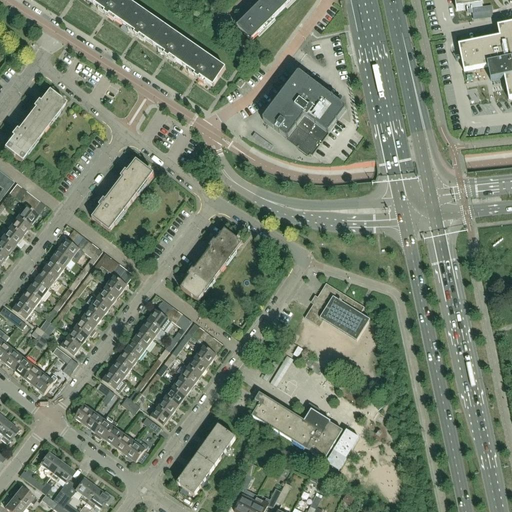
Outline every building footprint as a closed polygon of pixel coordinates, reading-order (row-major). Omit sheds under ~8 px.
[(107,17),(118,0),(96,0),(93,5),(106,13),(104,15),(105,16),(107,17)] [(123,25),(136,7),(125,0),(118,0),(107,17),(108,18),(109,18),(110,17),(123,25)] [(280,15),(266,0),(254,13),(252,14),(266,29),(280,15)] [(294,1),(293,0),(266,0),(280,15),(294,1)] [(454,0),(456,11),(471,9),(482,8),(481,0),(454,0)] [(482,8),(471,9),(473,21),(493,18),(491,6),(482,8)] [(137,38),(151,18),(136,7),(123,25),(136,34),(134,36),(135,37),(137,38)] [(252,43),(266,29),(252,14),(250,17),(238,29),(245,36),(248,39),(252,43)] [(153,46),(166,28),(151,18),(137,38),(139,39),(140,37),(153,46)] [(500,38),(459,47),(464,73),(488,68),(491,82),(504,79),(509,101),(511,100),(511,24),(498,28),(500,38)] [(167,59),(181,39),(173,33),(166,28),(153,46),(166,55),(164,57),(165,57),(167,59)] [(183,67),(196,49),(181,39),(167,59),(169,60),(171,58),(183,67)] [(197,80),(211,60),(196,49),(183,67),(196,76),(195,78),(197,80)] [(221,77),(226,70),(211,60),(197,80),(199,81),(200,79),(214,88),(220,79),(221,77)] [(263,122),(280,136),(280,137),(306,157),(311,160),(322,145),(329,136),(328,135),(346,112),(345,111),(346,111),(345,110),(346,109),(324,92),(321,91),(299,74),(263,122)] [(242,81),(241,80),(236,86),(238,87),(241,89),(245,84),(242,81)] [(49,126),(53,120),(55,121),(54,120),(59,114),(60,115),(62,111),(66,106),(63,104),(64,103),(62,102),(61,103),(49,93),(43,100),(41,98),(41,99),(43,100),(41,102),(39,105),(38,104),(39,103),(38,103),(33,109),(33,110),(34,110),(35,111),(26,122),(44,135),(50,127),(49,126)] [(27,155),(31,149),(32,150),(33,149),(32,148),(36,142),(38,143),(44,135),(26,122),(17,133),(16,132),(16,131),(11,138),(12,138),(13,139),(11,141),(9,143),(8,142),(7,142),(9,144),(4,150),(21,164),(23,162),(28,156),(27,155)] [(267,143),(264,146),(270,151),(273,147),(267,143)] [(143,190),(142,189),(147,183),(148,184),(154,176),(152,173),(152,172),(150,171),(150,172),(137,162),(131,169),(130,167),(129,168),(131,169),(129,172),(127,174),(126,173),(127,173),(126,172),(121,179),(122,179),(123,180),(115,191),(132,205),(138,197),(137,196),(142,190),(143,191),(143,190)] [(0,182),(0,187),(2,190),(9,180),(5,177),(0,182)] [(7,193),(14,184),(9,180),(2,190),(3,190),(7,193)] [(9,195),(13,198),(14,199),(21,189),(16,186),(9,195)] [(14,199),(19,202),(26,193),(21,189),(14,199)] [(126,213),(132,205),(115,191),(106,202),(105,201),(104,200),(99,207),(100,208),(100,207),(101,208),(99,211),(98,213),(96,211),(95,212),(98,213),(92,220),(110,234),(116,225),(115,225),(120,219),(121,219),(120,218),(125,212),(126,213)] [(19,202),(23,206),(31,197),(26,193),(19,202)] [(1,205),(5,208),(13,198),(9,195),(1,205)] [(23,206),(25,207),(28,210),(35,200),(31,197),(23,206)] [(28,210),(33,213),(40,204),(35,200),(28,210)] [(45,208),(40,204),(33,213),(38,217),(45,208)] [(33,213),(28,210),(25,207),(25,208),(18,218),(31,228),(38,218),(39,218),(38,217),(33,213)] [(23,238),(31,228),(18,218),(10,228),(23,238)] [(15,248),(23,238),(10,228),(2,238),(15,248)] [(67,241),(72,245),(79,236),(74,232),(67,241)] [(226,266),(230,260),(231,260),(232,260),(231,259),(235,253),(236,254),(243,245),(240,243),(241,242),(239,241),(238,242),(225,232),(224,234),(220,239),(218,237),(218,238),(220,239),(218,241),(216,244),(215,243),(215,242),(210,249),(211,249),(212,250),(203,261),(221,274),(227,267),(226,266)] [(72,245),(77,248),(84,239),(79,236),(72,245)] [(0,252),(8,258),(15,248),(2,238),(0,241),(0,252)] [(80,251),(81,252),(89,243),(84,239),(77,248),(80,251)] [(80,252),(80,251),(77,248),(72,245),(67,241),(66,241),(67,242),(59,251),(72,261),(79,251),(80,252)] [(81,252),(86,256),(93,246),(89,243),(81,252)] [(86,256),(91,259),(98,250),(93,246),(86,256)] [(91,259),(92,260),(96,263),(103,253),(98,250),(91,259)] [(64,271),(72,261),(59,251),(51,261),(64,271)] [(102,268),(103,268),(110,259),(105,255),(98,265),(102,268)] [(103,268),(108,272),(115,263),(110,259),(103,268)] [(90,270),(96,263),(92,260),(84,270),(88,273),(90,270)] [(57,281),(64,271),(51,261),(44,271),(57,281)] [(215,282),(221,274),(203,261),(195,272),(194,272),(194,271),(193,271),(188,278),(189,278),(190,278),(188,281),(187,283),(185,282),(186,283),(181,290),(199,304),(205,295),(204,294),(209,288),(210,289),(209,288),(214,281),(215,282)] [(108,272),(112,276),(120,266),(115,263),(108,272)] [(90,275),(94,278),(102,268),(98,265),(90,275)] [(112,276),(114,277),(117,279),(124,270),(120,266),(112,276)] [(80,284),(88,273),(84,270),(76,280),(80,284)] [(117,279),(122,283),(129,273),(124,270),(117,279)] [(49,291),(57,281),(44,271),(36,281),(49,291)] [(134,277),(129,273),(122,283),(126,286),(134,277)] [(83,285),(87,288),(94,278),(90,275),(83,285)] [(122,283),(117,279),(114,277),(114,278),(107,288),(120,297),(127,288),(128,287),(126,286),(122,283)] [(75,290),(80,284),(76,280),(71,287),(69,291),(73,294),(75,290)] [(41,301),(49,291),(36,281),(28,291),(41,301)] [(75,296),(79,298),(87,288),(83,285),(75,296)] [(120,297),(107,288),(104,285),(100,290),(104,292),(99,298),(112,307),(120,297)] [(360,316),(364,309),(326,285),(318,299),(315,297),(311,304),(313,306),(305,320),(319,329),(323,322),(357,343),(363,333),(370,322),(360,316)] [(33,311),(41,301),(28,291),(21,301),(33,311)] [(65,304),(73,294),(69,291),(61,301),(65,304)] [(71,309),(77,302),(79,298),(75,296),(67,306),(71,309)] [(104,317),(112,307),(99,298),(92,308),(104,317)] [(26,321),(33,311),(21,301),(13,311),(12,311),(26,322),(26,321)] [(57,314),(65,304),(61,301),(53,311),(57,314)] [(162,316),(169,306),(164,302),(157,312),(162,316)] [(64,319),(69,312),(71,309),(67,306),(60,316),(64,319)] [(166,319),(174,310),(169,306),(162,316),(166,319)] [(97,327),(104,317),(92,308),(84,318),(97,327)] [(22,322),(12,315),(4,309),(0,315),(8,321),(17,328),(22,322)] [(171,323),(179,313),(174,310),(166,319),(169,321),(171,323)] [(50,324),(57,314),(53,311),(45,322),(50,326),(51,324),(50,324)] [(166,319),(162,316),(157,312),(156,311),(155,312),(156,312),(148,322),(161,331),(169,322),(169,321),(166,319)] [(176,326),(183,316),(179,313),(171,323),(176,326)] [(52,326),(56,329),(64,319),(60,316),(52,326)] [(181,330),(188,320),(183,316),(176,326),(181,330)] [(89,338),(97,327),(84,318),(76,328),(89,338)] [(185,333),(193,324),(188,320),(181,330),(185,333)] [(22,332),(27,326),(22,322),(17,328),(22,332)] [(154,342),(161,331),(148,322),(141,332),(154,342)] [(193,339),(200,329),(195,325),(188,335),(192,338),(193,339)] [(41,338),(45,333),(38,328),(35,333),(41,338)] [(81,348),(89,338),(76,328),(69,338),(81,348)] [(197,342),(204,333),(200,329),(193,339),(197,342)] [(180,340),(185,333),(181,330),(176,337),(173,341),(177,344),(180,340)] [(146,352),(154,342),(141,332),(133,342),(146,352)] [(41,338),(35,333),(32,336),(38,341),(41,338)] [(51,339),(45,333),(41,338),(48,343),(51,339)] [(202,346),(209,336),(204,333),(197,342),(202,346)] [(5,345),(10,339),(5,335),(0,341),(0,340),(0,350),(5,344),(5,345)] [(180,346),(184,349),(192,338),(188,335),(185,339),(180,346)] [(207,349),(214,340),(209,336),(202,346),(204,347),(207,349)] [(48,343),(41,338),(38,341),(45,347),(48,343)] [(74,357),(81,348),(69,338),(62,348),(61,347),(61,348),(74,358),(75,358),(74,357)] [(212,353),(219,343),(214,340),(207,349),(212,353)] [(172,350),(177,344),(173,341),(168,347),(166,351),(170,354),(172,350)] [(138,362),(146,352),(133,342),(126,352),(138,362)] [(212,353),(216,356),(224,347),(219,343),(212,353)] [(15,352),(5,345),(5,344),(0,350),(0,360),(5,365),(15,352)] [(172,356),(176,359),(184,349),(180,346),(172,356)] [(212,353),(207,349),(204,347),(204,348),(196,358),(209,367),(216,357),(217,358),(217,357),(216,356),(212,353)] [(298,358),(303,350),(298,347),(293,356),(298,358)] [(58,359),(63,353),(57,349),(53,355),(58,359)] [(165,361),(170,354),(166,351),(161,357),(158,361),(162,364),(165,361)] [(15,373),(24,360),(15,352),(5,365),(15,373)] [(131,372),(138,362),(126,352),(118,362),(131,372)] [(72,360),(63,353),(58,359),(68,366),(72,360)] [(174,362),(176,359),(172,356),(164,366),(168,369),(174,362)] [(294,360),(288,356),(271,383),(278,387),(294,360)] [(202,377),(209,367),(196,358),(189,368),(202,377)] [(25,380),(34,368),(24,360),(15,373),(25,380)] [(157,370),(162,364),(158,361),(153,367),(150,371),(155,374),(157,370)] [(123,382),(131,372),(118,362),(110,372),(123,382)] [(166,372),(168,369),(164,366),(162,369),(157,376),(161,379),(166,372)] [(34,388),(44,376),(34,368),(25,380),(34,388)] [(194,387),(202,377),(189,368),(181,378),(194,387)] [(150,381),(155,374),(150,371),(146,378),(143,381),(147,384),(150,381)] [(123,382),(110,372),(103,382),(102,382),(119,395),(127,385),(123,382)] [(44,396),(44,397),(58,380),(54,377),(50,381),(44,376),(34,388),(44,396)] [(153,389),(159,382),(161,379),(157,376),(155,379),(149,386),(153,389)] [(186,397),(194,387),(181,378),(174,388),(186,397)] [(140,394),(147,384),(143,381),(135,391),(140,394)] [(110,392),(101,385),(96,390),(106,397),(110,392)] [(142,396),(146,399),(153,389),(149,386),(147,389),(142,396)] [(179,408),(186,397),(174,388),(166,398),(179,408)] [(115,396),(110,392),(106,397),(111,401),(115,396)] [(342,432),(330,424),(331,423),(312,411),(311,412),(310,412),(304,422),(260,394),(255,402),(260,405),(252,417),(324,462),(342,432)] [(171,418),(179,408),(166,398),(158,408),(171,418)] [(134,404),(128,399),(125,403),(131,408),(134,404)] [(131,408),(125,403),(122,407),(128,412),(131,408)] [(141,409),(134,404),(131,408),(138,413),(141,409)] [(85,427),(95,414),(85,407),(85,406),(74,420),(75,420),(85,427)] [(138,413),(131,408),(128,412),(135,417),(138,413)] [(164,427),(171,418),(158,408),(151,418),(151,417),(150,418),(164,428),(164,427)] [(95,435),(105,422),(95,414),(85,427),(95,435)] [(105,442),(115,429),(118,425),(108,418),(105,422),(95,435),(96,435),(95,437),(100,441),(102,439),(105,442)] [(148,429),(152,423),(147,420),(143,425),(148,429)] [(0,440),(7,446),(19,432),(18,431),(7,422),(6,422),(0,429),(0,440)] [(162,431),(152,423),(148,429),(158,436),(162,431)] [(215,468),(236,439),(219,427),(208,441),(198,456),(215,468)] [(116,450),(125,437),(115,429),(105,442),(116,450)] [(336,448),(333,452),(326,464),(338,472),(359,439),(346,431),(336,448)] [(126,457),(135,444),(125,437),(116,450),(126,457)] [(145,453),(148,448),(144,444),(141,448),(135,444),(126,457),(135,464),(135,465),(136,465),(138,462),(145,453)] [(145,453),(138,462),(142,465),(149,456),(145,453)] [(50,479),(61,464),(60,464),(49,456),(48,455),(39,466),(40,467),(46,471),(45,474),(44,474),(50,479)] [(194,497),(215,468),(198,456),(187,471),(177,485),(194,497)] [(65,485),(74,474),(73,473),(61,464),(50,479),(56,483),(57,482),(58,480),(64,485),(65,485)] [(246,491),(252,479),(247,476),(241,488),(246,491)] [(44,487),(30,478),(26,483),(40,493),(44,487)] [(86,505),(97,490),(96,490),(84,481),(84,480),(75,493),(76,493),(82,497),(80,500),(79,500),(86,505)] [(286,485),(282,493),(276,503),(282,506),(291,488),(286,485)] [(37,502),(21,489),(20,490),(13,499),(25,510),(30,504),(33,507),(37,502)] [(105,493),(103,495),(97,490),(86,505),(92,509),(92,508),(94,506),(100,510),(100,511),(101,511),(105,505),(108,507),(113,499),(105,493)] [(273,510),(276,503),(282,493),(276,490),(270,501),(267,500),(265,504),(257,500),(255,503),(250,511),(265,511),(267,509),(267,508),(273,510)] [(58,506),(66,494),(61,491),(53,502),(58,506)] [(63,509),(71,498),(66,494),(58,506),(63,509)] [(250,511),(255,503),(249,500),(251,497),(245,494),(243,497),(234,511),(250,511)] [(57,506),(44,497),(41,502),(53,511),(57,506)] [(315,511),(317,509),(322,500),(316,497),(308,511),(315,511)] [(13,499),(12,501),(10,499),(5,506),(7,507),(5,509),(4,509),(7,511),(23,511),(25,510),(13,499)]
